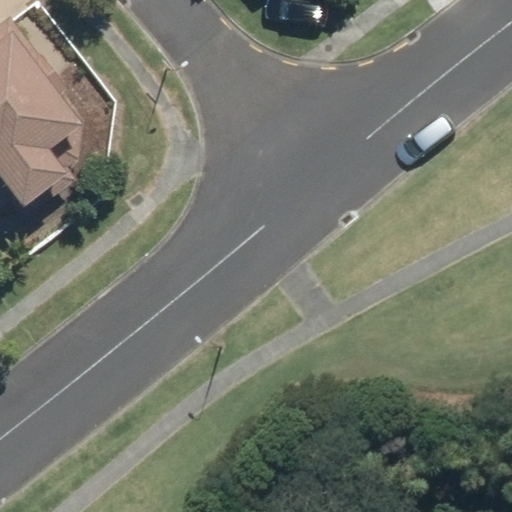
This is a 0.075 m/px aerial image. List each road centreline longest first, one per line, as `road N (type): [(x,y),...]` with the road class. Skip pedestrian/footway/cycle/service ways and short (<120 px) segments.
road 1 (residential): [(319,173),(266,227),(0,440)]
road 2 (residential): [(511,24),(319,173)]
road 3 (residential): [(169,0),(319,173)]
